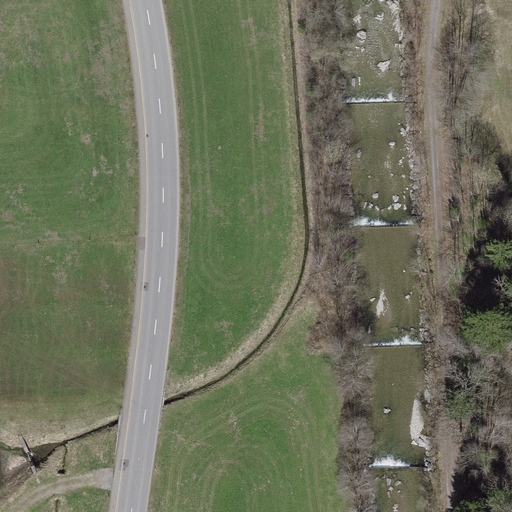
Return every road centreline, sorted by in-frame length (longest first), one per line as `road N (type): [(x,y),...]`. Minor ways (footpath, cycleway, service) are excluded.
road 1 (secondary): [(148,0),(164,244),(134,511)]
road 2 (track): [(449,511),(428,102),(432,0)]
